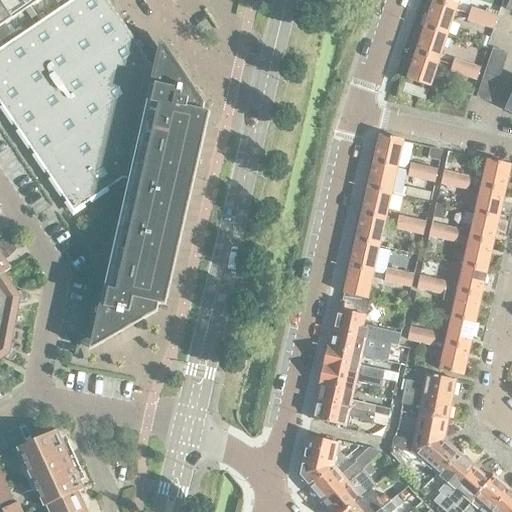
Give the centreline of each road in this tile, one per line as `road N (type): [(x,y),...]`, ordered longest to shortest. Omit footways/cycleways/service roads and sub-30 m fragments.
road 1 (residential): [(267,480),(355,115)]
road 2 (tertiary): [(189,429),(264,99)]
road 3 (residential): [(44,400),(35,376),(52,257),(0,182)]
road 4 (residential): [(511,150),(355,115)]
road 5 (residential): [(264,99),(201,75),(150,0)]
road 6 (residential): [(355,115),(394,0)]
